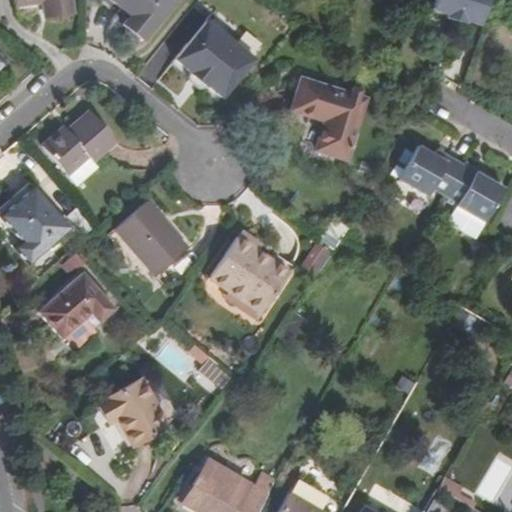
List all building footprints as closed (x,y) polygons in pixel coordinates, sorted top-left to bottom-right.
[(48,4),(50,20),(70,18),(67,0),(11,0),(13,7),(39,5),(48,4)] [(108,0),(126,12),(117,25),(146,44),(175,0),(108,0)] [(462,23),(478,28),(487,0),(434,0),(430,12),(446,17),(445,21),(461,27),(462,23)] [(48,4),(39,5),(42,21),(50,20),(48,4)] [(203,18),(173,67),(226,100),(256,51),(203,18)] [(312,153),(341,163),(361,102),(297,82),(287,113),(321,124),(312,153)] [(40,147),(63,174),(85,154),(90,160),(112,141),(87,110),(72,123),(74,127),(67,133),(63,128),(40,147)] [(422,198),(427,190),(455,205),(445,224),(473,240),(500,190),(431,151),(428,155),(414,147),(394,182),(422,198)] [(95,166),(90,160),(85,154),(63,174),(72,185),(95,166)] [(0,210),(0,224),(15,242),(8,248),(23,266),(66,229),(29,186),(0,210)] [(113,232),(153,278),(185,250),(145,205),(113,232)] [(319,249),(333,224),(329,222),(314,245),(319,249)] [(343,231),(333,224),(319,249),(327,256),(340,237),(343,231)] [(245,307),(241,313),(257,324),(290,277),(239,240),(211,282),(228,295),(245,307)] [(60,343),(89,318),(97,327),(113,313),(83,277),(37,316),(60,343)] [(224,301),(241,313),(245,307),(228,295),(224,301)] [(216,369),(192,349),(187,356),(211,375),(216,369)] [(103,428),(112,423),(129,449),(164,427),(134,380),(91,409),(103,428)] [(257,511),(267,496),(206,460),(182,503),(196,511),(257,511)] [(316,511),(321,505),(319,495),(303,486),(293,489),(288,497),(285,495),(275,511),(316,511)] [(427,511),(444,511),(447,509),(434,501),(427,511)]
